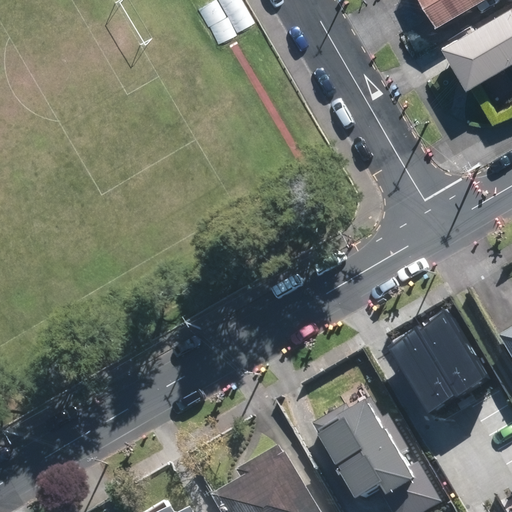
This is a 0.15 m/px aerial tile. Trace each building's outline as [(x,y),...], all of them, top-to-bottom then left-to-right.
[(421,0),(433,20),(468,0),(421,0)] [(511,3),(442,44),(460,85),(511,55),(511,3)] [(444,311),(418,331),(455,397),(484,377),(444,311)] [(511,322),(489,335),(511,376),(511,322)] [(427,413),(455,397),(418,331),(416,327),(386,345),(427,413)] [(364,508),(381,498),(389,511),(430,511),(442,505),(418,464),(410,469),(370,400),(319,430),(364,508)] [(311,511),(275,449),(205,489),(217,511),(311,511)]
